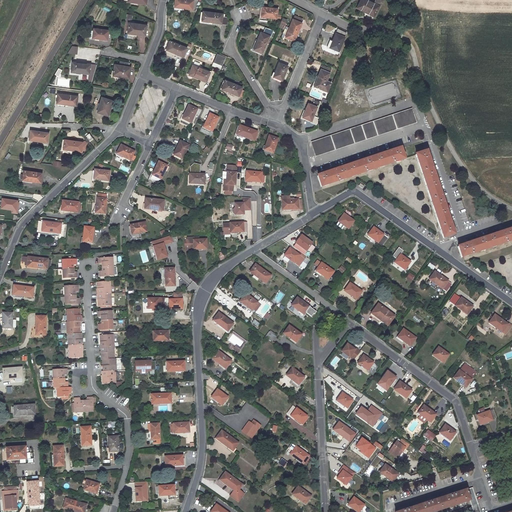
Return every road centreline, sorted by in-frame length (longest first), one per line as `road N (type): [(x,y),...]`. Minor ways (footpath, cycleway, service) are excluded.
road 1 (residential): [(321,13),(403,38),(457,158),(476,184),(511,209)]
road 2 (residential): [(185,511),(202,451),(199,304),(215,275),(254,250)]
road 3 (residential): [(89,268),(92,386),(126,415),(128,458),(112,511)]
road 4 (residential): [(462,234),(424,125),(306,161)]
road 5 (residential): [(0,275),(21,224),(119,129)]
road 6 (residential): [(471,447),(455,399),(348,321)]
road 7 (residential): [(318,357),(326,511)]
road 8 (unknown): [(298,138),(419,102),(424,125)]
road 9 (residential): [(314,213),(353,191),(436,250)]
road 10 (residential): [(242,15),(230,46),(276,126)]
road 11 (residential): [(276,126),(321,13)]
